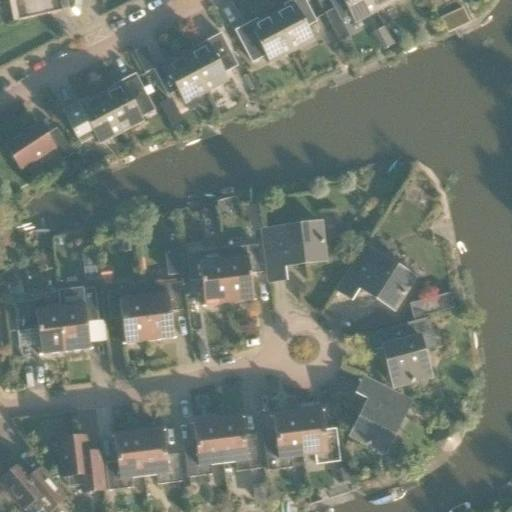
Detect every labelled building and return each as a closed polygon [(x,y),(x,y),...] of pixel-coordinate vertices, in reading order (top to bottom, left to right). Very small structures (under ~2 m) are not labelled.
[(13,0),(17,21),(62,11),(59,0),(13,0)] [(59,0),(62,11),(63,14),(65,15),(68,16),(74,15),(78,11),(80,5),(80,0),(59,0)] [(272,15),(290,51),(312,40),(305,27),(316,21),(304,0),(291,0),(293,4),(272,15)] [(375,11),(369,0),(329,0),(340,20),(350,15),(354,22),(375,11)] [(369,0),(375,11),(395,0),(369,0)] [(463,7),(441,18),(448,32),(469,22),(463,7)] [(290,51),(272,15),(251,26),(249,23),(234,30),(251,62),(265,55),(269,62),(290,51)] [(344,27),(334,32),(340,42),(350,37),(344,27)] [(207,44),(186,55),(205,91),(227,80),(223,73),(237,65),(220,33),(205,41),(207,44)] [(205,91),(186,55),(165,67),(163,63),(152,69),(167,95),(177,90),(184,103),(205,91)] [(101,96),(120,132),(141,121),(140,118),(154,110),(135,74),(120,82),(122,85),(101,96)] [(120,132),(101,96),(80,107),(78,104),(62,113),(78,145),(95,136),(99,143),(120,132)] [(45,135),(38,125),(5,147),(20,169),(53,148),(62,161),(72,154),(56,129),(45,135)] [(324,261),(320,223),(262,231),(268,282),(285,280),(283,266),(324,261)] [(0,248),(9,247),(5,227),(0,227),(0,248)] [(133,235),(125,235),(126,244),(134,243),(133,235)] [(167,277),(181,275),(177,243),(163,244),(167,277)] [(202,307),(228,303),(223,259),(211,260),(210,251),(202,252),(201,245),(185,247),(186,254),(185,254),(189,282),(201,280),(204,305),(201,305),(202,307)] [(223,259),(228,303),(255,300),(255,298),(253,299),(249,274),(261,273),(258,245),(234,248),(235,257),(223,259)] [(414,279),(364,247),(336,291),(351,300),(358,289),(393,311),(414,279)] [(97,281),(93,253),(82,254),(86,282),(97,281)] [(112,284),(110,266),(100,266),(102,285),(112,284)] [(155,295),(143,297),(148,341),(175,338),(175,336),(173,336),(170,312),(181,310),(178,283),(154,286),(155,295)] [(148,341),(143,297),(131,298),(129,289),(105,292),(109,319),(121,318),(124,343),(121,343),(122,345),(148,341)] [(60,308),(65,352),(92,349),(91,347),(89,347),(86,323),(98,321),(95,294),(70,297),(72,306),(60,308)] [(8,332),(18,331),(37,329),(39,344),(40,354),(38,354),(38,356),(65,352),(60,308),(56,308),(47,309),(46,300),(35,301),(24,302),(8,304),(5,305),(8,332)] [(403,324),(400,325),(389,328),(364,335),(369,351),(382,348),(393,388),(430,378),(422,351),(435,347),(427,319),(426,318),(425,318),(417,320),(414,321),(403,324)] [(410,402),(363,378),(356,394),(368,400),(349,437),(384,454),(410,402)] [(323,409),(296,412),(302,457),(314,455),(315,465),(339,462),(336,434),(324,436),(321,411),(323,411),(323,409)] [(290,458),(302,457),(296,412),(270,416),(270,417),(272,417),(275,442),(263,443),(267,471),(291,468),(290,458)] [(243,416),(217,419),(222,464),(234,462),(235,472),(259,469),(256,441),(244,443),(241,418),(243,418),(243,416)] [(222,464),(217,419),(190,423),(190,424),(192,424),(195,449),(183,450),(187,478),(211,475),(210,465),(222,464)] [(164,429),(137,432),(143,477),(155,475),(156,485),(180,482),(177,454),(165,456),(162,431),(164,431),(164,429)] [(143,477),(137,432),(111,435),(111,437),(113,437),(116,462),(104,463),(108,491),(132,488),(131,478),(143,477)] [(99,450),(88,452),(86,436),(52,440),(54,457),(60,456),(62,477),(63,477),(68,488),(80,486),(81,493),(104,490),(99,450)] [(30,475),(20,463),(0,479),(0,493),(2,496),(7,492),(21,509),(22,509),(26,511),(37,511),(42,508),(45,511),(47,511),(65,498),(39,468),(30,475)] [(265,505),(262,484),(252,485),(255,506),(265,505)]
